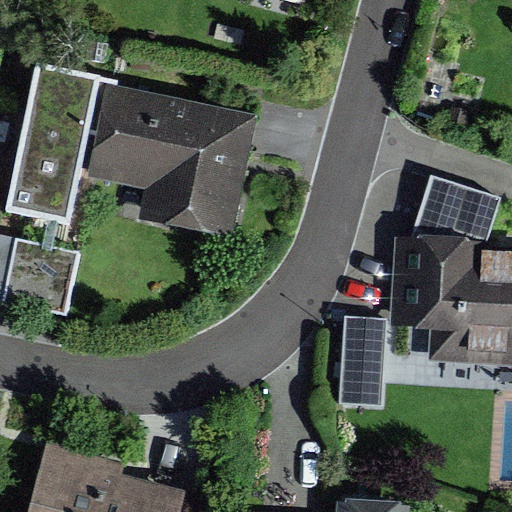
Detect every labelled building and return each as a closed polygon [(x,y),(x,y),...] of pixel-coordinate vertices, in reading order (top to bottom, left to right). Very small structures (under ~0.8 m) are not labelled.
[(288,94),(119,59),(94,179),(161,192),(154,225),(256,246),(288,94)] [(511,233),(408,228),(401,357),(511,363),(511,233)] [(23,236),(8,294),(70,310),(85,252),(23,236)] [(390,401),(391,316),(348,315),(347,401),(390,401)] [(182,511),(193,467),(59,434),(36,511),(182,511)]
